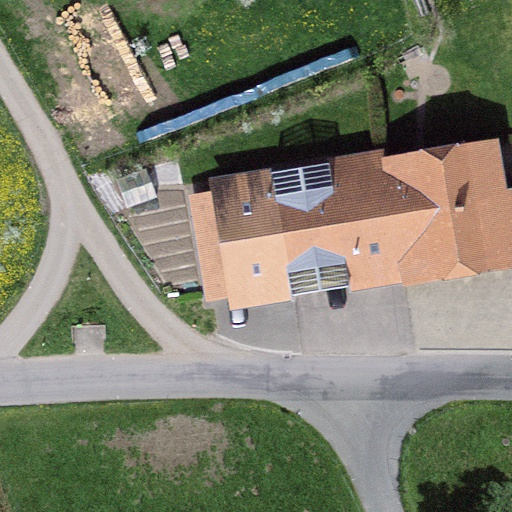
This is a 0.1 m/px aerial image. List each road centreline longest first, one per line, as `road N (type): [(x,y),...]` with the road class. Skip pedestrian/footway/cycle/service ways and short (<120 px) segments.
road 1 (residential): [(69,209),(164,342),(216,386)]
road 2 (unclassified): [(0,390),(216,386)]
road 3 (unclassified): [(315,385),(511,382)]
road 4 (residential): [(0,69),(69,209)]
road 5 (residential): [(69,209),(52,272),(24,321),(0,341)]
road 6 (unclassified): [(375,511),(315,385)]
